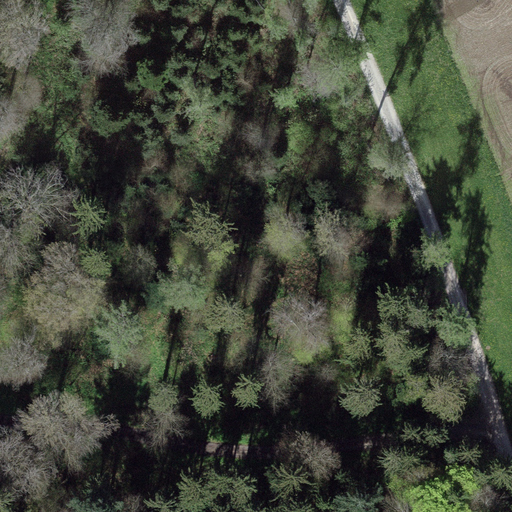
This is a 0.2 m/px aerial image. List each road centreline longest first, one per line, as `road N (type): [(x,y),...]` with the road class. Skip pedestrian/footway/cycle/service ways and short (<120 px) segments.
road 1 (track): [(495,425),(286,453),(0,425)]
road 2 (track): [(339,0),(511,464)]
